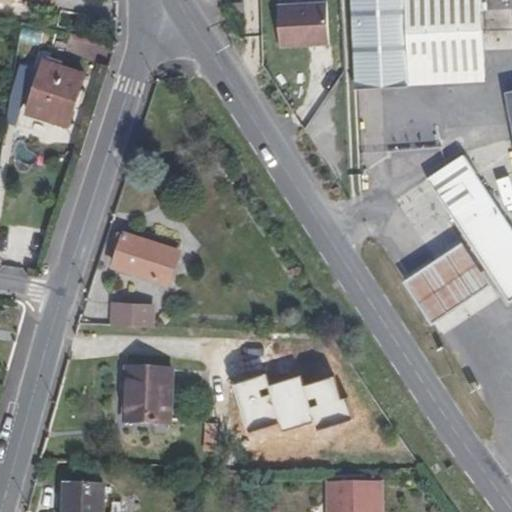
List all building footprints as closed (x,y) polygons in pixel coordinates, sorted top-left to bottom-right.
[(353,0),(357,87),(486,79),(481,0),(353,0)] [(328,7),(280,9),(281,50),(330,49),(328,7)] [(86,73),(45,60),(27,113),(70,126),(86,73)] [(415,101),(390,102),(393,152),(436,150),(434,112),(416,113),(415,101)] [(511,301),(511,226),(464,154),(428,179),(510,303),(511,301)] [(5,222),(18,222),(19,199),(6,198),(5,222)] [(180,251),(120,232),(114,248),(119,250),(114,266),(170,284),(180,251)] [(433,324),(492,285),(464,242),(405,282),(433,324)] [(155,305),(113,303),(112,324),(154,327),(155,305)] [(325,377),(312,356),(289,372),(330,432),(352,416),(333,388),(325,377)] [(126,367),(124,423),(172,425),(174,370),(126,367)] [(330,374),(325,377),(333,388),(338,385),(330,374)] [(381,511),(381,482),(329,482),(329,511),(381,511)] [(104,511),(106,485),(65,483),(63,511),(104,511)]
